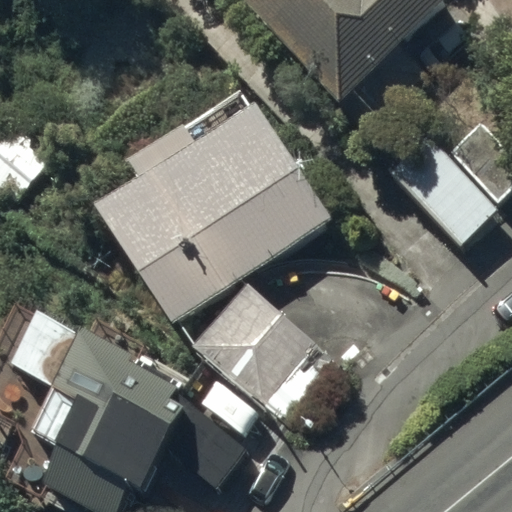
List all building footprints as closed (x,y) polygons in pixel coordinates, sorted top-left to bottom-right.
[(266,0),(353,94),(455,0),(266,0)] [(187,319),(347,222),(273,102),(261,110),(251,94),(143,160),(156,180),(117,204),(187,319)] [(0,183),(23,201),(54,162),(35,148),(41,139),(12,116),(6,123),(0,118),(0,183)] [(398,171),(470,246),(507,210),(504,207),(511,199),(511,143),(492,123),(458,156),(436,134),(398,171)] [(347,366),(259,286),(204,347),(292,427),(347,366)] [(229,497),(260,445),(183,399),(186,394),(140,366),(149,352),(118,333),(106,353),(69,332),(51,363),(85,384),(55,434),(79,448),(55,488),(95,511),(151,511),(154,508),(161,511),(164,511),(188,473),(229,497)]
